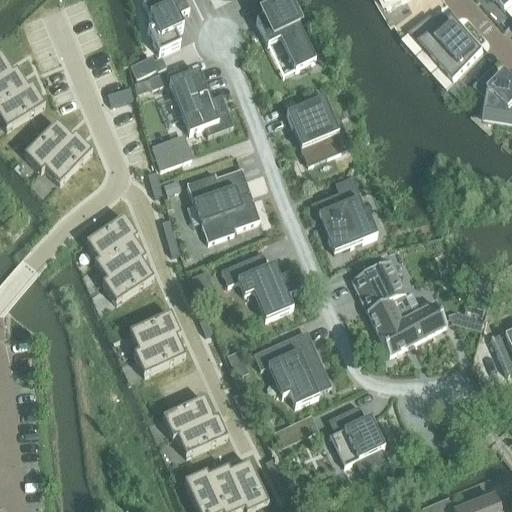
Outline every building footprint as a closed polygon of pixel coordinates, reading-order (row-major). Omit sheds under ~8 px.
[(179,0),(157,0),(141,8),(153,33),(146,36),(158,60),(180,50),(174,39),(182,35),(177,23),(188,18),(179,0)] [(380,0),(387,14),(415,0),(380,0)] [(511,10),(511,0),(492,0),(505,16),(511,10)] [(262,23),(255,27),(267,51),(279,45),(294,77),(315,67),(297,31),(298,31),(286,7),(285,4),(264,14),(265,17),(260,19),(262,23)] [(483,58),(458,30),(447,40),(431,21),(408,38),(422,53),(424,51),(456,87),(483,58)] [(0,59),(0,86),(16,76),(15,75),(11,78),(1,61),(0,59)] [(511,85),(506,80),(503,83),(492,73),(474,92),(487,105),(485,117),(484,126),(511,130),(511,85)] [(16,76),(0,86),(0,111),(31,92),(31,91),(27,94),(16,77),(16,76)] [(198,77),(168,88),(188,140),(204,134),(207,142),(233,132),(226,114),(220,117),(216,104),(221,102),(221,101),(209,106),(198,77)] [(0,111),(0,127),(5,136),(44,112),(43,110),(32,92),(31,92),(0,111)] [(129,94),(121,96),(125,107),(132,105),(129,94)] [(121,96),(114,98),(117,110),(125,107),(121,96)] [(114,98),(106,101),(110,112),(117,110),(114,98)] [(323,103),(285,119),(307,171),(345,156),(338,139),(342,137),(334,117),(335,117),(334,115),(329,118),(323,103)] [(55,129),(23,161),(39,177),(75,141),(74,141),(70,144),(56,130),(55,129)] [(75,141),(39,177),(40,179),(44,175),(59,190),(91,158),(90,157),(75,142),(75,141)] [(187,190),(186,190),(193,209),(192,209),(192,210),(193,210),(200,229),(199,230),(200,231),(201,231),(207,249),(208,249),(208,248),(234,239),(234,240),(236,239),(234,235),(259,226),(259,225),(258,225),(252,208),(253,208),(252,206),(246,208),(243,201),(250,199),(249,197),(249,198),(241,177),(242,176),(241,175),(216,184),(215,180),(213,181),(188,190),(187,190)] [(154,178),(147,180),(150,192),(158,190),(154,178)] [(176,186),(162,191),(167,201),(180,196),(176,186)] [(158,190),(150,192),(153,203),(161,201),(158,190)] [(339,199),(313,210),(333,259),(376,241),(366,217),(363,218),(357,204),(343,210),(339,199)] [(169,212),(161,214),(166,233),(174,231),(169,212)] [(122,228),(90,253),(104,271),(133,249),(137,246),(122,228)] [(174,231),(166,233),(172,252),(179,250),(174,231)] [(104,271),(100,274),(113,291),(142,269),(143,269),(146,266),(133,249),(104,271)] [(179,250),(172,252),(177,272),(185,269),(179,250)] [(262,259),(220,277),(227,292),(237,288),(243,302),(253,298),(264,326),(292,314),(287,302),(297,298),(293,289),(290,291),(287,283),(290,282),(289,280),(279,284),(273,270),(267,272),(262,259)] [(445,332),(434,310),(424,315),(420,308),(414,311),(411,316),(386,268),(352,286),(389,361),(427,341),(430,347),(445,339),(442,333),(445,332)] [(113,291),(109,294),(124,312),(156,287),(143,269),(142,269),(113,291)] [(205,315),(198,318),(206,336),(213,333),(205,315)] [(172,319),(135,337),(144,357),(177,342),(178,343),(182,341),(172,319)] [(213,333),(206,336),(214,355),(222,351),(213,333)] [(321,377),(316,366),(318,365),(306,338),(254,361),(254,360),(253,361),(260,376),(275,369),(294,413),(318,402),(316,399),(331,392),(330,391),(329,391),(323,377),(321,377)] [(491,343),(490,343),(507,382),(511,380),(511,338),(505,342),(503,338),(502,338),(503,339),(492,344),(491,343)] [(144,357),(139,359),(149,380),(187,363),(178,343),(177,342),(144,357)] [(241,395),(234,398),(243,416),(250,413),(241,395)] [(205,404),(167,422),(177,443),(181,441),(181,440),(214,425),(205,404)] [(358,412),(328,426),(334,439),(329,442),(329,443),(335,441),(348,469),(343,471),(343,473),(354,467),(360,480),(387,467),(381,454),(384,453),(369,423),(364,425),(358,412)] [(250,413),(243,416),(252,434),(259,431),(250,413)] [(214,425),(181,440),(181,441),(190,461),(228,444),(218,423),(214,425)] [(268,449),(261,452),(270,470),(277,467),(268,449)] [(277,467),(270,470),(279,488),(286,485),(277,467)] [(233,481),(232,481),(246,511),(263,511),(271,509),(253,471),(233,481)] [(211,485),(211,486),(222,511),(246,511),(232,481),(233,481),(231,476),(211,485)] [(209,481),(188,491),(197,511),(222,511),(211,486),(211,485),(209,481)] [(286,485),(279,488),(288,506),(295,503),(286,485)] [(496,511),(493,501),(465,511),(496,511)]
